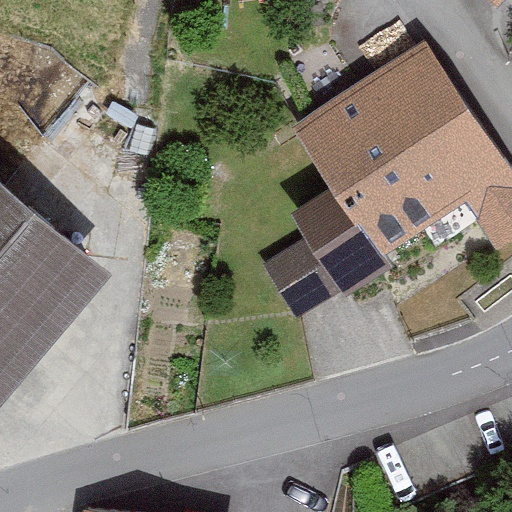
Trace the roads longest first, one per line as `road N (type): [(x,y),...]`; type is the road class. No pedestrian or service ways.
road 1 (residential): [(0,509),(455,378),(511,351)]
road 2 (residential): [(431,0),(511,112)]
